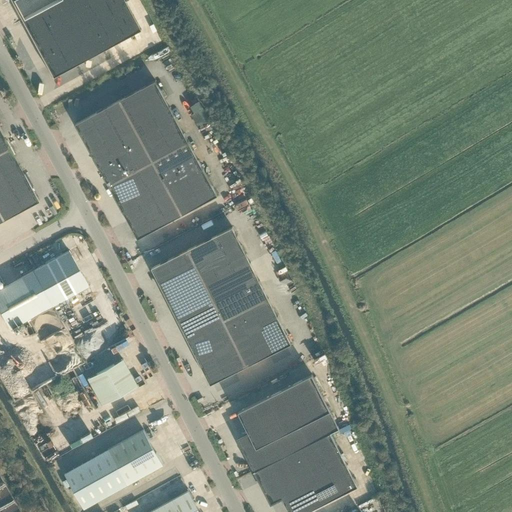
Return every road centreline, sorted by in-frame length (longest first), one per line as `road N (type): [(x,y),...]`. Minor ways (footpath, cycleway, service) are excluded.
road 1 (track): [(191,0),(354,310),(434,511)]
road 2 (unclassified): [(85,214),(237,511)]
road 3 (unclassified): [(0,53),(85,214)]
